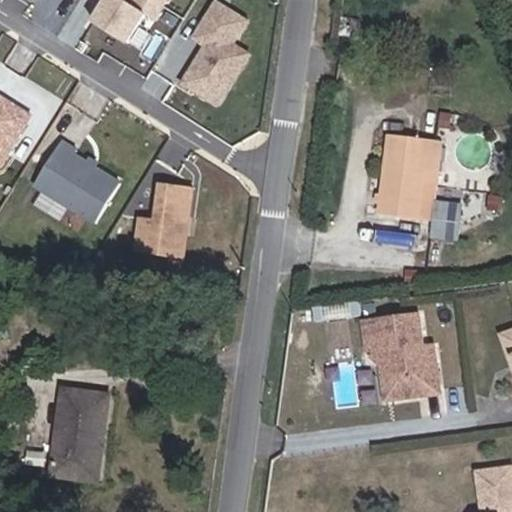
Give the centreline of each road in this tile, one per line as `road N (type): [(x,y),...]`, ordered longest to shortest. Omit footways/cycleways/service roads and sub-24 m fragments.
road 1 (unclassified): [(231,511),(277,172)]
road 2 (residential): [(277,172),(220,151),(0,12)]
road 3 (unclassified): [(277,172),(304,0)]
